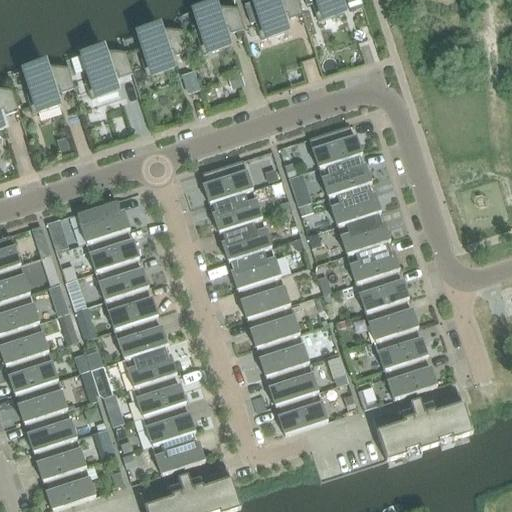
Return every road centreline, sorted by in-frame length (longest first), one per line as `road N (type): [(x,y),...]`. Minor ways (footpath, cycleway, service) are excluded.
road 1 (residential): [(154,160),(381,94),(394,110),(459,291),(511,274)]
road 2 (residential): [(249,455),(154,160)]
road 3 (residential): [(0,212),(154,160)]
